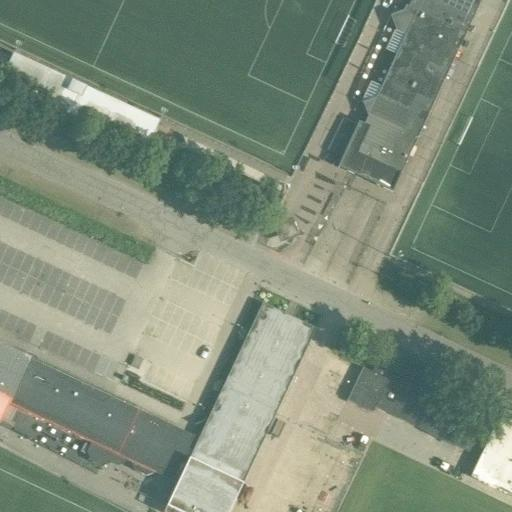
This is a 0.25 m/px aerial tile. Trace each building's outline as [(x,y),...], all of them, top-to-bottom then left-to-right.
[(355,176),(392,193),(400,175),(467,31),(481,0),(411,0),(405,15),(394,19),(398,30),(410,36),(379,101),(367,106),(371,118),(367,127),(354,132),(346,149),(351,162),(346,172),(355,176)] [(160,123),(13,53),(0,80),(0,83),(146,152),(160,123)] [(149,154),(165,162),(170,151),(167,150),(153,144),(149,154)] [(315,330),(315,329),(284,315),(262,304),(237,358),(231,369),(198,440),(166,508),(174,511),(229,511),(240,489),(315,330)] [(342,355),(347,345),(336,339),(331,350),(342,355)] [(157,446),(161,436),(164,437),(169,439),(172,431),(168,429),(169,426),(30,361),(27,354),(23,356),(0,345),(0,396),(11,401),(9,406),(91,445),(87,453),(90,462),(100,467),(109,463),(113,455),(131,463),(134,472),(145,477),(161,471),(166,461),(163,452),(164,449),(157,446)] [(381,378),(361,369),(346,401),(372,413),(374,409),(468,454),(483,421),(383,374),(381,378)] [(0,423),(0,424),(9,406),(11,401),(0,396),(0,423)] [(494,426),(470,478),(511,497),(511,414),(510,414),(502,410),(502,411),(494,426)] [(336,511),(361,451),(306,428),(277,500),(307,511),(336,511)]
